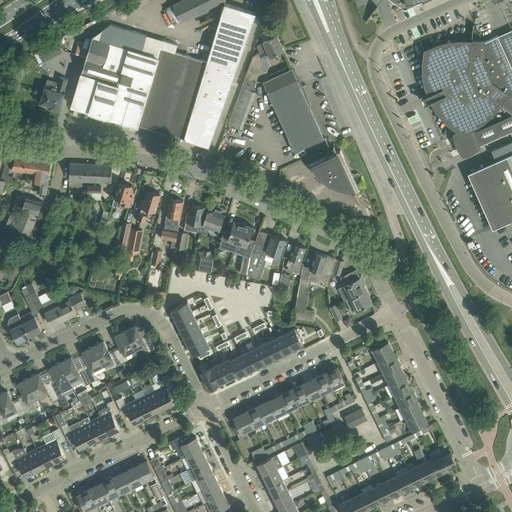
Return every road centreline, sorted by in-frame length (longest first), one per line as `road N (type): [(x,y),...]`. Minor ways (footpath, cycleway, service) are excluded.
road 1 (residential): [(393,312),(346,238),(200,170),(0,142)]
road 2 (unclassified): [(511,301),(466,263),(379,87),(373,54),(396,30),(466,0)]
road 3 (residential): [(7,363),(114,312),(141,310),(166,328),(203,406)]
road 4 (secondary): [(340,63),(439,264)]
road 5 (residential): [(203,406),(393,312)]
road 6 (residential): [(479,480),(393,312)]
road 7 (unknown): [(200,170),(260,2)]
road 8 (residential): [(49,482),(203,406)]
road 9 (secondary): [(439,264),(444,289),(511,409)]
road 10 (secondary): [(511,374),(439,264)]
